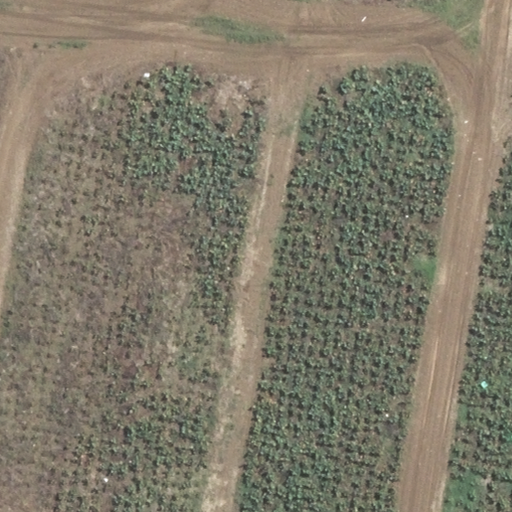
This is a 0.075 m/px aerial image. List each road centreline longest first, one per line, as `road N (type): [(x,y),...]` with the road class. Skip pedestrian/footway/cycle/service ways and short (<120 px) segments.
road 1 (track): [(492,0),(412,511)]
road 2 (track): [(93,0),(334,25),(419,24),(492,2)]
